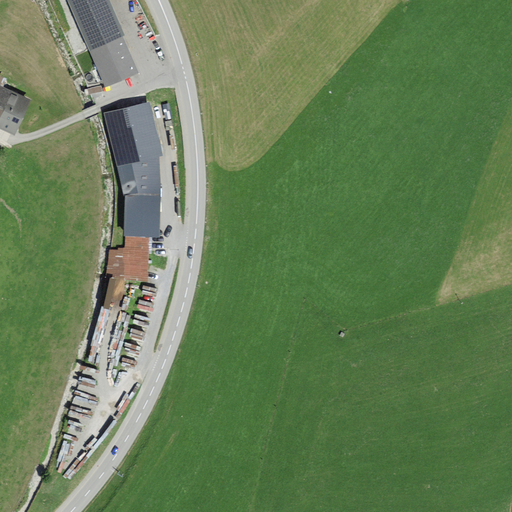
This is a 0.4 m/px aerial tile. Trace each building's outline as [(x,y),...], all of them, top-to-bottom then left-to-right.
[(140,72),(108,0),(67,0),(105,87),(140,72)] [(0,81),(2,77),(0,75),(0,125),(15,132),(29,102),(0,88),(0,81)] [(147,105),(109,113),(120,165),(158,156),(147,105)] [(125,194),(161,196),(158,156),(120,165),(116,166),(123,194),(125,194)] [(125,194),(123,237),(125,237),(150,238),(159,239),(161,196),(125,194)] [(150,238),(125,237),(123,280),(148,281),(150,238)]
